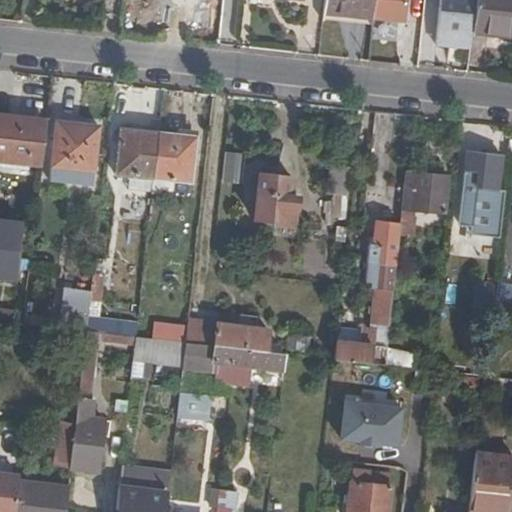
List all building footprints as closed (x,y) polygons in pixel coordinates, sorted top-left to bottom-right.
[(375,0),(325,0),(324,15),(373,21),(373,20),(375,0)] [(406,22),(406,15),(408,0),(375,0),(373,20),(406,22)] [(408,0),(406,15),(426,17),(427,0),(408,0)] [(441,0),(436,45),(471,49),(473,31),(476,0),(441,0)] [(511,0),(476,0),(473,31),(511,35),(511,0)] [(324,15),(323,21),(372,27),(373,21),(324,15)] [(0,118),(0,160),(29,165),(34,122),(0,118)] [(160,135),(161,128),(123,123),(122,131),(160,135)] [(93,173),(98,129),(57,124),(52,167),(93,173)] [(199,132),(161,128),(160,135),(198,139),(199,132)] [(155,179),(160,135),(122,131),(117,175),(155,179)] [(198,139),(160,135),(155,179),(193,183),(198,139)] [(372,147),(370,165),(383,167),(385,148),(372,147)] [(243,157),(226,155),(223,182),(240,184),(243,157)] [(465,175),(466,175),(481,176),(480,189),(480,193),(500,194),(504,159),(468,155),(465,175)] [(29,165),(0,160),(0,169),(28,173),(29,165)] [(326,193),(349,196),(352,171),(329,168),(326,193)] [(449,178),(408,172),(405,191),(413,191),(411,205),(412,205),(411,210),(417,211),(445,213),(449,178)] [(481,176),(466,175),(465,187),(480,189),(481,176)] [(293,180),(260,176),(255,214),(273,216),(272,225),(296,226),(299,198),(290,197),(293,180)] [(413,191),(405,191),(404,205),(411,205),(413,191)] [(404,205),(402,226),(410,226),(411,210),(412,205),(411,205),(404,205)] [(414,245),(417,211),(411,210),(410,226),(402,226),(399,244),(406,245),(414,245)] [(18,217),(0,215),(0,274),(12,276),(18,217)] [(369,264),(397,266),(397,262),(399,244),(402,226),(375,223),(373,245),(372,245),(369,264)] [(399,244),(397,262),(404,263),(406,245),(399,244)] [(103,260),(95,259),(93,275),(98,275),(99,270),(102,268),(103,260)] [(369,276),(358,275),(357,285),(367,286),(369,276)] [(369,276),(367,286),(375,287),(395,289),(396,278),(369,276)] [(90,299),(104,301),(106,280),(92,278),(91,291),(90,299)] [(511,285),(496,283),(493,313),(511,315),(511,285)] [(392,316),(395,289),(375,287),(372,314),(392,316)] [(86,331),(90,299),(91,291),(76,290),(74,313),(60,312),(58,328),(86,331)] [(100,333),(136,337),(138,323),(102,318),(104,301),(90,299),(86,331),(87,331),(100,333)] [(390,335),(392,316),(372,314),(370,332),(390,335)] [(187,343),(268,352),(271,330),(258,329),(259,317),(241,316),(239,326),(217,325),(217,328),(196,326),(196,323),(189,322),(189,326),(187,343)] [(157,323),(155,339),(187,343),(189,326),(157,323)] [(99,346),(100,333),(87,331),(85,348),(82,375),(82,378),(79,404),(91,405),(99,346)] [(99,346),(135,350),(136,337),(100,333),(99,346)] [(362,337),(361,345),(369,346),(370,338),(362,337)] [(285,371),(287,354),(268,352),(187,343),(185,359),(191,360),(285,371)] [(361,345),(339,343),(337,360),(386,366),(388,348),(369,346),(361,345)] [(68,373),(82,375),(85,348),(70,346),(68,373)] [(435,383),(436,371),(408,368),(408,373),(417,374),(417,386),(435,388),(435,383)] [(193,370),(190,369),(184,369),(182,394),(191,395),(193,370)] [(486,377),(436,371),(435,383),(486,389),(486,377)] [(511,379),(486,377),(486,389),(486,392),(511,395),(511,379)] [(179,419),(192,421),(195,395),(191,395),(182,394),(179,419)] [(399,405),(343,400),(339,438),(395,444),(399,405)] [(89,427),(91,405),(79,404),(76,426),(72,468),(71,476),(98,480),(104,428),(89,427)] [(72,468),(76,426),(62,425),(56,467),(72,468)] [(509,511),(511,487),(511,456),(479,453),(472,511),(509,511)] [(121,485),(170,490),(172,474),(122,468),(121,485)] [(0,474),(0,511),(16,511),(20,485),(21,477),(0,474)] [(390,511),(393,486),(354,482),(349,511),(390,511)] [(66,511),(69,491),(20,485),(16,511),(66,511)] [(121,485),(118,509),(121,509),(120,511),(167,511),(170,490),(121,485)] [(218,511),(219,502),(206,501),(204,511),(218,511)]
